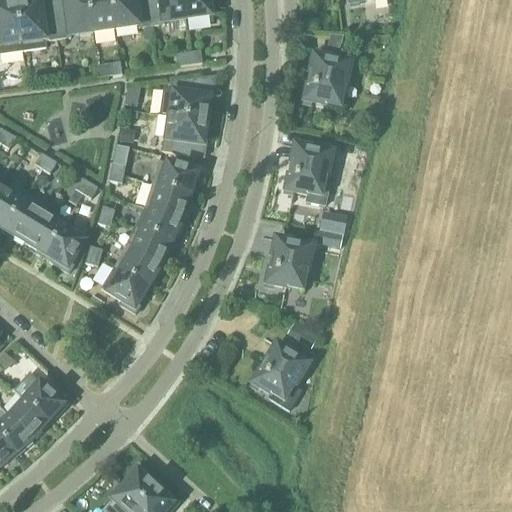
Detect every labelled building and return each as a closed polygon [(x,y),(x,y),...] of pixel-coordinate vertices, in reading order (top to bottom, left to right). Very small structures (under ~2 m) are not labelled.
[(70,39),(92,36),(87,0),(76,0),(63,2),(65,13),(53,15),(57,43),(70,41),(70,39)] [(87,0),(92,36),(115,32),(110,0),(87,0)] [(138,32),(151,30),(147,2),(135,3),(134,0),(110,0),(115,32),(137,29),(138,32)] [(164,25),(186,22),(183,0),(158,0),(147,2),(151,30),(164,28),(164,25)] [(183,0),(186,22),(210,19),(207,0),(183,0)] [(21,46),(22,55),(46,52),(45,45),(57,43),(53,15),(41,17),(39,5),(16,9),(21,46)] [(0,58),(22,55),(21,46),(16,9),(0,10),(0,58)] [(339,57),(343,38),(330,38),(326,54),(339,57)] [(177,71),(202,67),(200,54),(175,58),(177,71)] [(340,111),(349,67),(314,60),(305,103),(340,111)] [(113,80),(122,79),(120,66),(111,67),(113,80)] [(161,118),(206,125),(209,101),(198,100),(200,81),(171,85),(170,96),(164,95),(161,118)] [(163,142),(161,155),(189,159),(191,147),(202,149),(206,125),(161,118),(157,117),(155,133),(167,135),(166,142),(163,142)] [(8,137),(1,148),(9,153),(15,142),(8,137)] [(112,168),(111,176),(123,179),(129,152),(116,149),(112,168)] [(321,200),(330,157),(295,149),(286,193),(321,200)] [(42,173),(49,162),(41,157),(34,168),(42,173)] [(56,167),(49,162),(42,173),(49,178),(56,167)] [(159,164),(151,188),(189,200),(196,176),(159,164)] [(67,174),(61,170),(54,181),(62,185),(69,174),(67,174)] [(121,187),(123,179),(111,176),(109,185),(121,187)] [(83,198),(90,187),(82,182),(75,193),(83,198)] [(90,187),(83,198),(90,203),(97,192),(90,187)] [(5,188),(0,195),(0,230),(5,234),(21,207),(22,208),(26,201),(5,188)] [(189,200),(151,188),(144,212),(151,214),(151,213),(181,223),(189,200)] [(21,207),(5,234),(25,246),(42,219),(41,219),(22,208),(21,207)] [(100,219),(112,222),(115,214),(102,210),(100,219)] [(42,219),(25,246),(46,259),(62,232),(63,233),(67,226),(45,212),(41,219),(42,219)] [(142,234),(170,247),(181,223),(151,213),(151,214),(144,212),(135,229),(142,233),(142,234)] [(112,222),(100,219),(97,227),(109,231),(112,222)] [(142,234),(142,233),(135,229),(126,250),(159,270),(170,247),(142,234)] [(62,232),(46,259),(54,264),(53,267),(68,277),(77,262),(74,260),(83,245),(63,233),(62,232)] [(312,246),(324,248),(327,235),(314,233),(312,246)] [(302,294),(311,250),(276,243),(267,286),(302,294)] [(87,259),(100,262),(102,254),(90,250),(87,259)] [(120,275),(147,291),(159,270),(126,250),(113,271),(120,275)] [(97,271),(100,262),(87,259),(85,267),(97,271)] [(141,300),(147,291),(120,275),(113,271),(100,292),(122,305),(120,308),(135,317),(144,302),(141,300)] [(287,337),(296,343),(304,330),(295,324),(287,337)] [(289,397),(307,367),(276,349),(253,386),(272,398),(269,402),(289,414),(297,401),(289,397)] [(13,393),(12,394),(24,405),(46,426),(54,417),(57,420),(67,408),(54,397),(52,399),(29,379),(14,395),(13,393)] [(24,405),(10,420),(33,441),(46,426),(24,405)] [(0,439),(15,457),(33,441),(10,420),(0,412),(0,439)] [(0,470),(15,457),(0,439),(0,470)] [(135,511),(155,491),(149,486),(152,483),(137,470),(127,480),(130,483),(112,503),(113,504),(105,511),(135,511)] [(135,511),(172,511),(178,506),(163,493),(160,496),(155,491),(135,511)]
